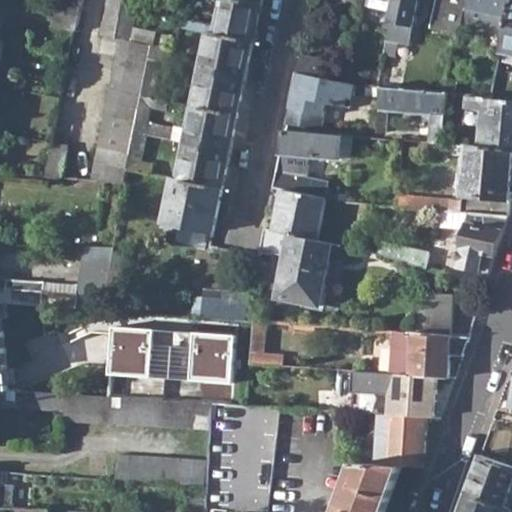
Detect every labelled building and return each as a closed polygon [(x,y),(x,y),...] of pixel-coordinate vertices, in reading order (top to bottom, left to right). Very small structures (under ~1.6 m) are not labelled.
[(59,0),(58,7),(82,12),(84,0),(59,0)] [(109,0),(108,8),(135,13),(138,0),(109,0)] [(239,0),(223,0),(218,27),(217,34),(254,42),(261,5),(252,3),(239,0)] [(366,0),(366,4),(392,10),(393,3),(380,0),(366,0)] [(385,41),(408,46),(419,0),(394,0),(393,3),(392,10),(390,20),(388,27),(385,41)] [(437,0),(430,28),(460,35),(465,17),(466,10),(470,11),(472,0),(437,0)] [(511,0),(472,0),(470,11),(466,10),(465,17),(469,26),(502,32),(507,29),(511,4),(511,0)] [(511,4),(507,29),(502,53),(511,55),(511,4)] [(55,25),(78,30),(82,12),(58,7),(57,14),(55,25)] [(106,21),(132,27),(135,13),(108,8),(106,21)] [(218,27),(182,19),(180,27),(209,33),(217,34),(218,27)] [(132,27),(106,21),(103,35),(122,39),(129,40),(132,27)] [(202,68),(246,78),(254,42),(217,34),(209,33),(202,68)] [(94,180),(124,183),(124,177),(126,168),(134,132),(142,95),(151,57),(154,45),(129,40),(122,39),(94,180)] [(161,60),(169,62),(171,49),(154,45),(151,57),(161,60)] [(297,73),(329,79),(333,62),(301,56),(297,73)] [(142,95),(154,97),(161,60),(151,57),(142,95)] [(194,106),(239,116),(246,78),(202,68),(194,106)] [(286,125),(323,128),(329,103),(352,108),(356,83),(329,79),(297,73),(286,125)] [(383,85),(380,108),(390,109),(433,113),(431,143),(443,143),(448,92),(383,85)] [(134,132),(146,135),(151,106),(162,108),(163,99),(154,97),(142,95),(134,132)] [(511,149),(511,103),(486,100),(481,147),(511,149)] [(186,144),(231,153),(239,116),(194,106),(186,144)] [(388,131),(390,109),(380,108),(378,133),(388,131)] [(306,178),(309,158),(312,158),(339,159),(342,135),(286,131),(273,189),(283,191),(323,199),(327,182),(306,178)] [(126,168),(152,174),(153,165),(142,163),(148,135),(146,135),(134,132),(126,168)] [(47,176),(63,177),(68,147),(53,144),(47,176)] [(186,144),(179,180),(223,190),(231,153),(186,144)] [(508,194),(511,155),(511,149),(481,147),(449,144),(448,157),(465,159),(462,198),(452,197),(452,210),(509,214),(511,194),(508,194)] [(124,177),(154,183),(157,175),(152,174),(126,168),(124,177)] [(164,221),(214,233),(223,190),(179,180),(172,179),(164,221)] [(323,199),(283,191),(276,230),(291,233),(318,239),(327,200),(323,199)] [(452,197),(398,193),(397,206),(452,210),(452,197)] [(509,214),(452,210),(452,224),(459,225),(456,268),(489,274),(509,214)] [(277,297),(318,305),(331,259),(339,262),(343,244),(318,239),(291,233),(277,297)] [(432,254),(401,244),(396,260),(427,270),(432,254)] [(0,300),(104,308),(114,248),(85,246),(80,283),(45,281),(45,291),(0,287),(0,300)] [(197,315),(248,319),(249,293),(222,292),(221,298),(208,297),(207,304),(198,303),(197,315)] [(420,332),(454,334),(456,295),(422,293),(420,332)] [(252,361),(264,362),(268,320),(256,319),(252,361)] [(440,375),(450,375),(452,353),(465,354),(472,335),(454,334),(420,332),(414,331),(411,372),(440,375)] [(407,372),(403,417),(426,419),(435,420),(440,375),(411,372),(407,372)] [(0,405),(65,411),(66,394),(2,389),(0,405)] [(211,404),(66,394),(65,411),(64,420),(209,432),(211,404)] [(387,416),(399,417),(400,401),(388,401),(387,416)] [(203,511),(206,511),(267,511),(280,409),(211,404),(209,432),(207,461),(205,490),(203,511)] [(379,416),(377,465),(400,467),(422,469),(426,419),(403,417),(399,417),(387,416),(379,416)] [(207,461),(118,454),(116,482),(205,490),(207,461)] [(466,494),(504,507),(511,482),(511,467),(480,456),(466,494)] [(384,511),(400,467),(377,465),(356,463),(338,511),(384,511)] [(13,486),(1,486),(0,486),(0,507),(11,508),(13,486)] [(507,511),(509,509),(504,507),(466,494),(459,511),(507,511)]
